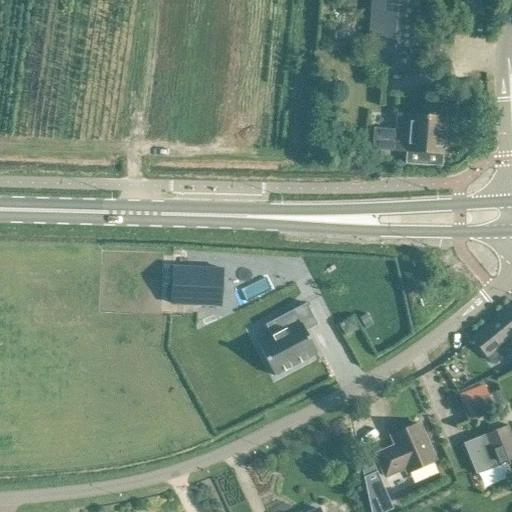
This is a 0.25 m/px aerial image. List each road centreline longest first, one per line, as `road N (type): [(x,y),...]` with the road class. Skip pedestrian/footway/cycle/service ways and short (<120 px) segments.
road 1 (unclassified): [(511,279),(398,364),(153,481),(0,499)]
road 2 (secondary): [(0,210),(338,216)]
road 3 (secondary): [(338,216),(381,230),(510,230)]
road 4 (secondary): [(508,202),(338,216)]
